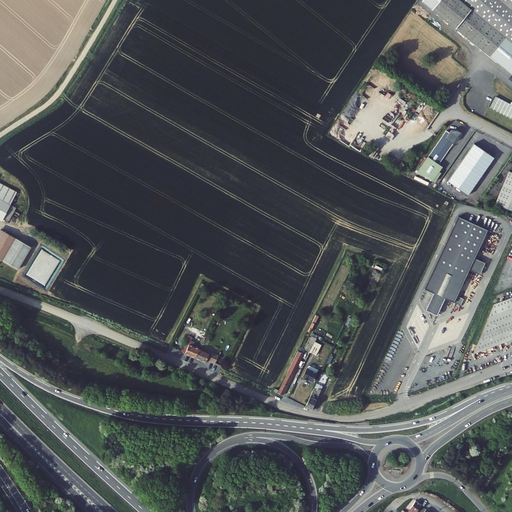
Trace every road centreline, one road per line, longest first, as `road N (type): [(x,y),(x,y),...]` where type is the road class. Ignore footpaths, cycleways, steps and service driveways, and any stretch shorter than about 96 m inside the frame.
road 1 (residential): [(511,365),(377,414),(336,419),(278,404),(0,289)]
road 2 (motorway): [(277,427),(112,412),(50,390),(0,357)]
road 3 (motorway): [(511,390),(400,427),(277,427)]
road 4 (motorway): [(145,511),(0,372)]
road 5 (unclassified): [(0,135),(54,98),(115,0)]
road 6 (motorway): [(219,446),(248,434),(284,436),(349,446),(373,465)]
road 7 (motorway): [(0,406),(110,511)]
road 8 (motorway): [(219,446),(257,439),(288,450),(309,478),(314,511)]
road 9 (motorway): [(0,417),(92,511)]
